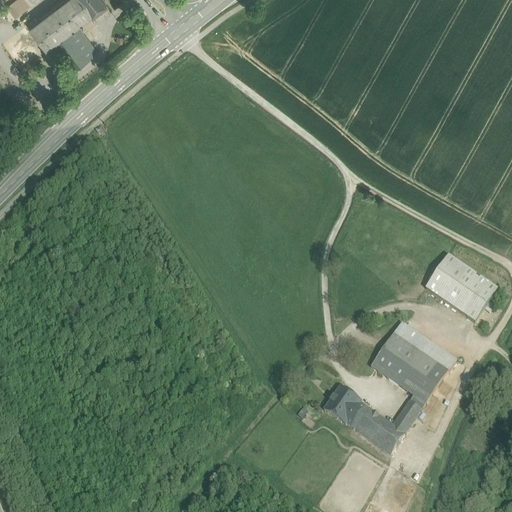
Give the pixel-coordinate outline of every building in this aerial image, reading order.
[(15,0),(7,7),(14,16),(30,4),(26,0),(15,0)] [(80,0),(63,0),(29,27),(46,49),(54,43),(68,32),(77,25),(91,14),(80,0)] [(106,4),(102,0),(80,0),(91,14),(92,15),(106,4)] [(77,25),(68,32),(87,59),(97,52),(77,25)] [(87,59),(68,32),(54,43),(73,70),(87,59)] [(498,292),(449,258),(426,291),(476,325),(498,292)] [(262,274),(254,284),(260,290),(269,280),(262,274)] [(457,363),(402,325),(394,336),(449,374),(457,363)] [(414,399),(411,404),(423,412),(449,374),(394,336),(380,358),(397,370),(422,387),(414,399)] [(397,370),(380,358),(372,369),(389,382),(397,370)] [(422,387),(397,370),(389,382),(414,399),(422,387)] [(362,404),(341,389),(325,412),(346,428),(347,426),(353,430),(367,409),(361,406),(362,404)] [(393,428),(367,409),(353,430),(391,457),(423,412),(411,404),(411,403),(393,428)]
